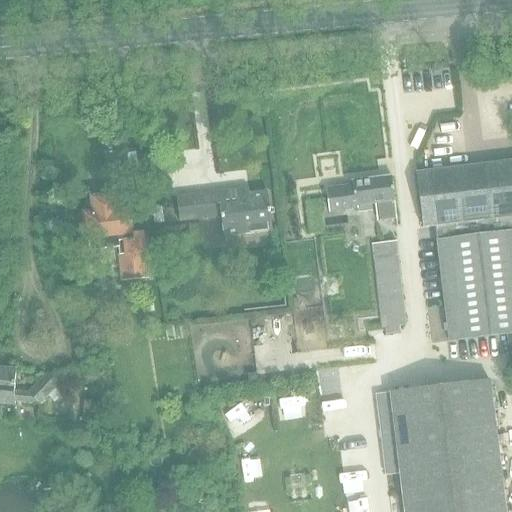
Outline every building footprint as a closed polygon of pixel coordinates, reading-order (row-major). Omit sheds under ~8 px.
[(511,161),(476,165),(482,220),(511,216),(511,161)] [(476,165),(415,172),(421,226),(434,225),(448,343),(511,335),(511,216),(482,220),(476,165)] [(356,206),(374,204),(376,221),(396,218),(395,201),(391,175),(352,180),(353,184),(326,188),(329,213),(356,209),(356,206)] [(222,234),(269,228),(265,189),(247,192),(246,186),(236,187),(237,193),(217,195),(217,196),(197,199),(196,192),(174,194),(177,218),(220,213),(222,234)] [(121,280),(149,277),(144,233),(133,234),(132,223),(128,223),(126,204),(127,204),(127,200),(125,200),(125,201),(115,202),(114,197),(93,199),(94,213),(85,214),(89,250),(118,247),(121,280)] [(380,327),(405,325),(396,242),(371,244),(380,327)] [(38,404),(58,384),(46,372),(26,392),(12,391),(14,369),(0,368),(0,404),(13,405),(13,402),(38,404)] [(505,511),(489,381),(388,393),(402,511),(505,511)]
